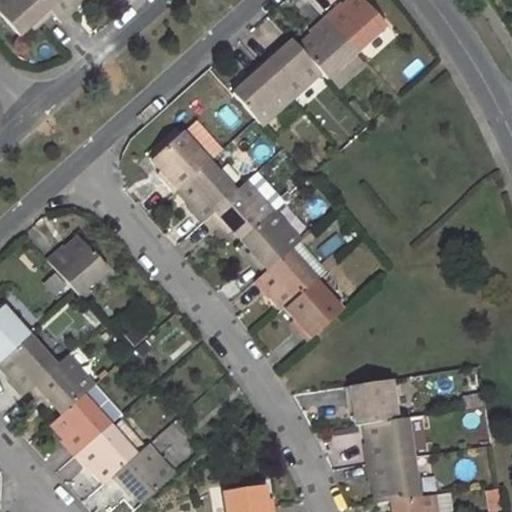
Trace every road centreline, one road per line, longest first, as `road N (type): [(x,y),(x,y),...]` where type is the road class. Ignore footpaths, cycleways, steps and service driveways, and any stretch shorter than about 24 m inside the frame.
road 1 (residential): [(78,167),(223,325),(288,425),(328,511)]
road 2 (residential): [(78,167),(260,0)]
road 3 (residential): [(161,0),(32,115)]
road 4 (residential): [(429,0),(463,41),(504,117)]
